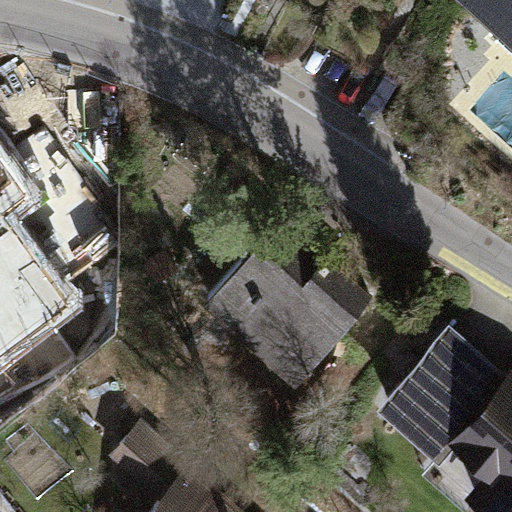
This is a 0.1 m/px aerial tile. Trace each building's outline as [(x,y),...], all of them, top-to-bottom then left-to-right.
[(511,0),(465,0),(511,42),(511,0)] [(37,198),(0,148),(0,354),(67,305),(5,221),(37,198)] [(270,223),(199,301),(293,385),(377,293),(330,251),(317,265),(270,223)] [(165,249),(147,264),(161,282),(179,267),(165,249)] [(511,511),(511,362),(504,372),(450,323),(378,402),(438,456),(453,441),(484,469),(464,491),(488,511),(511,511)] [(239,511),(243,507),(140,415),(108,451),(158,495),(142,511),(239,511)]
